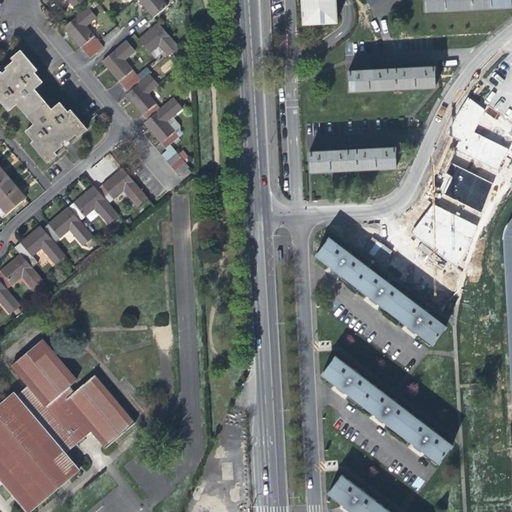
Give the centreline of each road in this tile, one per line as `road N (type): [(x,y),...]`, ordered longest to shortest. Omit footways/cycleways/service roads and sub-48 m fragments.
road 1 (residential): [(13,0),(123,126),(9,220),(0,243)]
road 2 (residential): [(297,216),(375,212),(399,200),(449,100),(511,33)]
road 3 (secondary): [(272,511),(255,216)]
road 4 (residential): [(314,511),(297,216)]
road 5 (secondary): [(255,216),(242,0)]
road 6 (unknown): [(306,391),(421,474)]
